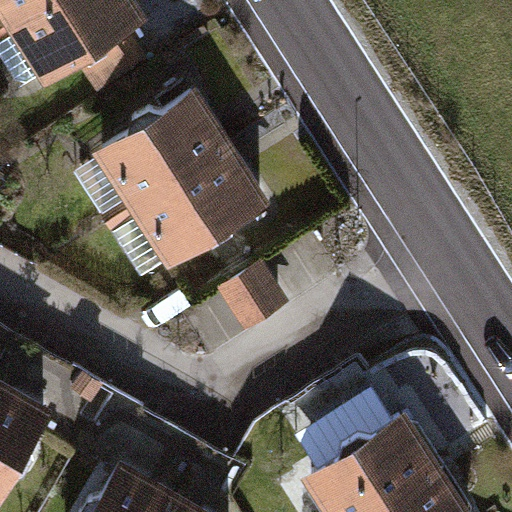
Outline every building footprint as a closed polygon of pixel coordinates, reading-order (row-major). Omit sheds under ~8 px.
[(144,14),(135,0),(0,0),(0,8),(43,77),(144,14)] [(206,87),(99,152),(167,264),(274,198),(206,87)] [(267,251),(221,278),(247,321),(293,294),(267,251)] [(0,503),(54,409),(0,379),(0,503)] [(471,511),(403,399),(301,461),(331,511),(471,511)] [(215,511),(125,458),(92,511),(215,511)]
